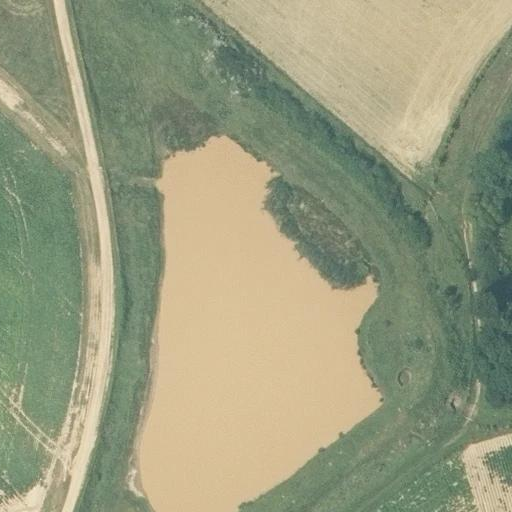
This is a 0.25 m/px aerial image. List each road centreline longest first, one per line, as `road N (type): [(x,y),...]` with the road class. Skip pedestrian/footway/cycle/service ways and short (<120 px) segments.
road 1 (track): [(64,511),(95,397),(103,303),(94,174),(61,0)]
road 2 (track): [(354,511),(440,451),(470,413),(479,381),(475,200),(511,107)]
road 3 (track): [(0,93),(94,174)]
